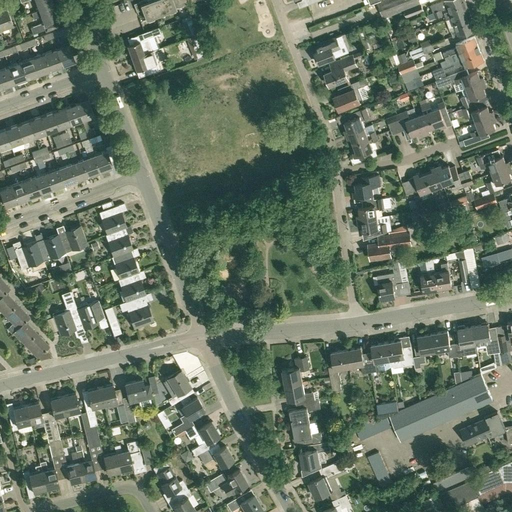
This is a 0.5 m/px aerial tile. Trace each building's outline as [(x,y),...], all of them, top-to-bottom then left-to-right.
[(53,4),(51,0),(36,0),(40,9),(53,4)] [(142,0),(133,3),(136,11),(142,9),(146,20),(176,9),(175,6),(191,0),(142,0)] [(382,0),(377,2),(383,18),(404,9),(420,3),(419,0),(382,0)] [(444,0),(440,2),(440,1),(430,5),(432,12),(441,9),(441,10),(446,8),(447,10),(466,2),(465,0),(444,0)] [(469,11),(466,2),(447,10),(448,12),(444,13),(446,19),(469,11)] [(420,3),(404,9),(407,17),(423,10),(420,3)] [(54,19),(58,17),(53,4),(40,9),(31,13),(34,19),(42,16),(44,22),(42,23),(30,27),(33,34),(45,29),(45,31),(58,27),(54,19)] [(6,7),(0,8),(0,28),(13,24),(6,7)] [(441,9),(432,12),(434,18),(443,15),(441,10),(441,9)] [(476,28),(469,11),(446,19),(447,20),(452,18),(456,30),(451,32),(453,37),(476,28)] [(185,29),(194,25),(192,19),(182,23),(185,29)] [(139,41),(127,45),(132,57),(144,53),(151,50),(147,38),(160,33),(158,27),(137,34),(139,41)] [(202,58),(206,56),(197,34),(188,37),(196,58),(201,56),(202,58)] [(349,52),(342,34),(314,45),(317,52),(314,53),(318,64),(349,52)] [(447,56),(478,44),(474,36),(456,43),(457,47),(443,52),(445,57),(447,56)] [(412,58),(412,59),(413,58),(424,53),(425,53),(434,50),(432,43),(431,43),(429,39),(419,43),(421,47),(409,52),(412,58)] [(73,55),(78,53),(73,40),(63,43),(64,46),(57,49),(63,65),(75,61),(73,55)] [(478,44),(447,56),(448,58),(451,57),(452,59),(461,56),(462,59),(481,52),(478,44)] [(63,65),(57,49),(45,53),(51,69),(63,65)] [(368,54),(366,49),(352,54),(353,55),(340,59),(343,66),(325,73),(329,85),(348,78),(345,70),(357,65),(354,59),(368,54)] [(151,50),(144,53),(132,57),(136,70),(146,67),(148,73),(159,70),(156,63),(153,64),(151,57),(156,56),(153,50),(151,50)] [(441,51),(433,54),(435,59),(443,56),(441,51)] [(462,59),(453,63),(433,71),(436,80),(446,76),(444,71),(464,64),(465,67),(484,60),(481,52),(462,59)] [(51,69),(45,53),(33,57),(39,74),(51,69)] [(33,57),(21,61),(27,78),(39,74),(33,57)] [(413,58),(412,59),(398,64),(401,74),(417,68),(413,58)] [(21,61),(9,66),(15,82),(17,82),(17,83),(18,84),(23,82),(23,81),(23,80),(27,78),(21,61)] [(15,82),(9,66),(0,69),(0,76),(4,86),(15,82)] [(446,76),(436,80),(435,80),(438,87),(455,80),(456,83),(458,82),(460,89),(461,89),(485,80),(483,75),(480,76),(480,75),(481,75),(482,73),(481,70),(480,70),(478,70),(465,75),(463,69),(446,76)] [(351,90),(340,94),(334,96),(339,109),(359,102),(359,100),(362,99),(358,87),(369,83),(366,77),(349,84),(351,90)] [(417,88),(414,78),(404,82),(407,91),(417,88)] [(485,80),(461,89),(464,96),(461,97),(464,104),(459,106),(460,109),(462,108),(465,107),(475,103),(478,102),(476,96),(486,92),(484,86),(487,85),(485,80)] [(447,125),(444,116),(449,114),(444,100),(437,102),(439,107),(433,110),(429,101),(427,102),(425,98),(423,99),(425,103),(434,127),(441,124),(442,127),(447,125)] [(90,103),(89,99),(76,103),(82,120),(85,127),(89,125),(87,118),(94,116),(95,120),(101,118),(95,102),(90,103)] [(428,129),(434,127),(425,103),(423,99),(419,100),(419,102),(424,113),(417,116),(424,134),(429,132),(428,129)] [(82,120),(76,103),(64,108),(70,124),(82,120)] [(465,107),(462,108),(460,109),(449,113),(450,115),(457,112),(458,117),(465,115),(466,118),(473,115),(476,121),(495,114),(493,110),(490,111),(488,105),(477,108),(475,103),(465,107)] [(348,119),(345,121),(347,127),(344,129),(346,133),(365,126),(362,120),(370,117),(366,107),(346,115),(348,119)] [(64,108),(56,111),(53,112),(59,128),(70,124),(64,108)] [(417,116),(410,119),(407,110),(397,114),(403,129),(409,127),(412,135),(418,132),(419,136),(424,134),(417,116)] [(59,128),(53,112),(41,116),(47,133),(59,128)] [(403,129),(397,114),(392,115),(398,131),(403,129)] [(495,114),(476,121),(478,128),(471,131),(472,136),(463,139),(465,145),(490,136),(487,130),(496,127),(494,120),(497,119),(495,114)] [(398,131),(392,115),(387,118),(393,133),(398,131)] [(41,116),(29,120),(35,137),(47,133),(41,116)] [(35,137),(29,120),(17,124),(23,141),(22,141),(25,148),(29,146),(27,140),(35,137)] [(23,141),(17,124),(5,129),(11,145),(22,141),(23,141)] [(365,126),(346,133),(348,138),(351,137),(353,143),(377,134),(375,130),(367,133),(365,126)] [(86,130),(88,136),(95,133),(93,127),(86,130)] [(0,149),(11,145),(5,129),(0,130),(0,149)] [(88,136),(86,130),(78,133),(80,139),(88,136)] [(353,152),(354,156),(351,157),(353,163),(377,154),(375,148),(373,149),(371,142),(378,139),(377,134),(353,143),(356,151),(353,152)] [(96,135),(89,137),(91,144),(98,141),(96,135)] [(69,136),(62,139),(65,145),(72,142),(69,136)] [(88,138),(81,141),(83,146),(84,146),(88,156),(83,158),(89,175),(101,170),(95,154),(94,154),(91,144),(89,137),(88,138)] [(62,139),(56,141),(54,142),(57,147),(65,145),(62,139)] [(65,146),(67,152),(74,149),(72,144),(65,146)] [(116,159),(111,145),(106,147),(107,150),(95,154),(101,170),(113,166),(111,160),(116,159)] [(46,146),(39,148),(41,154),(48,151),(46,146)] [(67,152),(65,146),(57,149),(59,155),(67,152)] [(41,154),(39,148),(31,151),(33,157),(41,154)] [(491,172),(511,165),(509,160),(506,161),(504,155),(502,156),(499,149),(477,158),(482,169),(489,166),(491,172)] [(50,157),(48,151),(41,154),(43,160),(50,157)] [(15,156),(17,162),(24,159),(22,153),(15,156)] [(43,160),(41,154),(33,157),(35,163),(43,160)] [(17,162),(15,156),(7,159),(9,165),(17,162)] [(83,158),(71,163),(77,179),(89,175),(83,158)] [(25,161),(18,163),(20,169),(27,167),(25,161)] [(20,169),(18,163),(10,166),(12,172),(20,169)] [(37,165),(39,173),(46,171),(44,163),(37,165)] [(71,163),(59,167),(65,184),(77,179),(71,163)] [(455,165),(450,167),(449,165),(442,167),(441,164),(436,166),(443,184),(450,182),(453,190),(462,186),(463,190),(464,190),(463,186),(458,173),(455,165)] [(511,167),(511,165),(491,172),(494,179),(487,182),(491,192),(504,187),(502,181),(511,177),(511,176),(510,171),(511,169),(511,167)] [(432,171),(426,174),(435,197),(439,195),(436,187),(443,184),(436,166),(431,168),(432,171)] [(59,167),(47,172),(53,188),(65,184),(59,167)] [(469,169),(463,171),(468,184),(471,183),(474,182),(469,169)] [(463,171),(458,173),(463,186),(468,184),(463,171)] [(47,172),(36,176),(41,192),(53,188),(47,172)] [(435,197),(426,174),(420,176),(419,172),(413,174),(416,181),(411,183),(416,199),(422,197),(421,193),(427,190),(430,198),(435,197)] [(362,177),(363,182),(355,184),(356,190),(353,190),(353,196),(374,193),(373,186),(381,185),(379,174),(362,177)] [(36,176),(24,180),(30,197),(41,192),(36,176)] [(30,197),(24,180),(12,185),(18,201),(30,197)] [(402,182),(406,194),(414,193),(408,180),(402,182)] [(471,183),(468,184),(463,186),(464,190),(465,190),(465,191),(468,200),(475,198),(471,188),(470,189),(468,184),(471,183)] [(18,201),(12,185),(0,189),(0,191),(5,206),(18,201)] [(511,192),(508,193),(509,196),(498,200),(504,216),(506,215),(507,219),(505,219),(507,227),(511,224),(511,192)] [(477,208),(496,201),(493,193),(475,200),(477,208)] [(359,207),(359,214),(356,214),(357,220),(377,216),(376,209),(384,208),(383,198),(362,201),(363,206),(359,207)] [(112,200),(101,204),(103,210),(99,211),(103,223),(107,234),(110,232),(125,227),(120,212),(127,209),(124,202),(114,206),(112,200)] [(378,224),(377,216),(357,220),(357,225),(361,224),(362,231),(373,229),(374,236),(388,231),(386,223),(378,224)] [(58,232),(59,234),(65,250),(66,252),(88,244),(81,225),(66,231),(63,225),(56,227),(58,232)] [(110,232),(107,234),(106,234),(110,246),(113,256),(132,249),(127,234),(133,232),(130,225),(125,227),(110,232)] [(378,236),(379,243),(368,244),(370,258),(390,255),(389,247),(411,244),(409,232),(378,236)] [(507,232),(495,236),(497,243),(510,239),(507,232)] [(35,235),(37,241),(43,258),(44,260),(66,252),(65,250),(59,234),(44,239),(42,233),(35,235)] [(44,260),(43,258),(37,241),(22,247),(20,240),(13,243),(22,268),(33,263),(44,260)] [(482,243),(474,246),(476,251),(484,248),(482,243)] [(473,246),(464,249),(466,258),(469,275),(478,273),(473,246)] [(132,249),(113,256),(112,256),(116,268),(120,278),(122,277),(138,272),(133,256),(139,254),(137,247),(132,249)] [(511,247),(481,256),(485,270),(511,262),(511,247)] [(458,257),(462,276),(469,275),(466,258),(464,249),(455,252),(456,257),(458,257)] [(432,258),(425,259),(428,274),(421,275),(424,291),(438,288),(435,272),(432,258)] [(407,259),(399,261),(402,282),(408,281),(406,265),(408,265),(407,259)] [(402,282),(399,261),(389,263),(390,268),(393,267),(396,283),(402,282)] [(442,271),(435,272),(438,288),(451,286),(447,262),(441,264),(442,271)] [(53,270),(55,277),(72,271),(69,263),(52,269),(53,270)] [(122,277),(120,278),(119,279),(123,290),(119,291),(123,302),(145,294),(139,279),(146,277),(143,270),(138,272),(122,277)] [(381,299),(395,296),(391,273),(377,276),(381,299)] [(10,288),(0,277),(0,297),(6,292),(10,288)] [(70,290),(61,293),(66,307),(52,312),(53,316),(54,315),(61,333),(76,327),(79,334),(85,331),(83,327),(76,307),(70,290)] [(6,292),(0,297),(0,307),(7,315),(18,304),(6,292)] [(145,294),(123,302),(120,303),(122,310),(127,309),(134,327),(152,320),(145,301),(152,299),(150,292),(145,294)] [(87,303),(76,307),(83,327),(98,321),(101,328),(107,325),(98,300),(87,304),(87,303)] [(18,304),(7,315),(19,327),(26,321),(30,317),(18,304)] [(109,323),(117,320),(112,306),(104,309),(109,323)] [(511,320),(507,322),(508,324),(496,326),(497,335),(498,335),(498,336),(500,351),(508,350),(511,349),(511,347),(511,348),(511,342),(511,341),(511,320)] [(26,321),(19,327),(14,331),(27,344),(38,333),(26,321)] [(479,323),(480,324),(473,325),(476,343),(477,348),(488,346),(490,354),(493,353),(496,366),(503,363),(500,351),(498,336),(490,337),(489,329),(490,329),(489,324),(487,322),(479,323)] [(464,327),(464,325),(457,326),(459,338),(454,338),(455,343),(457,355),(466,354),(464,346),(476,343),(473,325),(464,327)] [(450,344),(448,330),(433,333),(436,350),(447,348),(449,357),(457,355),(455,343),(450,344)] [(50,345),(38,333),(27,344),(38,356),(50,345)] [(414,345),(416,355),(413,356),(414,363),(416,371),(422,370),(421,363),(426,362),(424,352),(436,350),(433,333),(418,335),(419,344),(414,345)] [(414,363),(413,356),(411,345),(403,347),(402,345),(403,345),(401,337),(395,338),(395,340),(386,341),(391,366),(394,366),(394,367),(414,363)] [(386,341),(378,343),(378,341),(372,342),(371,344),(372,350),(373,352),(368,353),(369,359),(371,372),(379,370),(379,368),(391,366),(386,341)] [(368,353),(362,354),(361,346),(346,349),(349,366),(361,364),(362,373),(371,372),(369,359),(368,353)] [(334,365),(329,366),(333,391),(338,390),(340,390),(341,388),(340,386),(341,386),(340,383),(341,382),(340,375),(339,375),(337,368),(349,366),(346,349),(331,351),(334,365)] [(296,367),(282,369),(285,384),(302,381),(300,370),(309,368),(307,356),(295,358),(296,367)] [(187,396),(186,396),(194,391),(181,369),(168,377),(177,393),(168,398),(172,404),(181,399),(187,396)] [(401,440),(493,400),(481,373),(356,429),(361,440),(391,427),(391,426),(394,425),(401,440)] [(152,393),(158,392),(154,375),(148,377),(150,384),(152,393)] [(143,378),(125,382),(128,395),(123,397),(124,403),(126,411),(128,419),(129,422),(135,419),(130,401),(153,396),(152,393),(150,384),(144,386),(143,378)] [(305,393),(302,381),(285,384),(287,399),(295,398),(296,403),(306,401),(319,399),(317,391),(305,393)] [(124,403),(123,397),(120,388),(115,389),(113,383),(100,386),(106,408),(118,405),(118,404),(124,403)] [(90,399),(84,400),(87,411),(92,431),(98,429),(96,424),(97,424),(94,409),(92,408),(92,407),(104,404),(105,408),(106,408),(100,386),(88,389),(90,399)] [(76,392),(63,395),(68,413),(80,410),(76,392)] [(55,416),(68,413),(63,395),(51,398),(53,410),(48,412),(55,440),(60,438),(57,424),(56,424),(55,416)] [(180,417),(183,421),(172,428),(175,434),(185,429),(194,424),(190,417),(205,409),(198,396),(189,401),(187,396),(181,399),(184,404),(183,405),(187,413),(180,417)] [(319,399),(306,401),(296,403),(297,408),(289,409),(292,424),(310,421),(308,410),(320,408),(319,399)] [(377,403),(379,418),(399,409),(397,400),(377,403)] [(48,412),(42,413),(39,401),(26,404),(31,422),(43,420),(44,427),(45,427),(49,441),(55,440),(48,412)] [(12,402),(6,403),(9,415),(13,430),(19,429),(19,433),(32,430),(31,422),(26,404),(13,408),(12,402)] [(92,431),(87,411),(81,413),(86,432),(92,431)] [(126,411),(118,413),(121,421),(128,419),(126,411)] [(498,411),(486,416),(487,418),(461,429),(468,444),(493,432),(494,434),(506,429),(498,411)] [(194,424),(185,429),(190,438),(202,432),(207,440),(192,449),(196,455),(217,443),(214,437),(220,434),(212,421),(197,429),(194,424)] [(310,421),(292,424),(294,439),(302,438),(303,443),(309,442),(310,442),(322,440),(321,432),(312,433),(310,421)] [(101,444),(98,429),(92,431),(95,445),(101,444)] [(95,445),(92,431),(86,432),(90,447),(95,445)] [(64,453),(60,438),(55,440),(58,454),(64,453)] [(58,454),(55,440),(49,441),(52,456),(58,454)] [(139,450),(137,451),(135,440),(127,442),(129,448),(122,450),(120,444),(115,445),(116,451),(121,470),(134,467),(134,466),(142,464),(139,450)] [(300,458),(301,457),(303,466),(304,466),(305,474),(315,470),(315,468),(320,466),(318,452),(327,450),(326,447),(329,446),(328,441),(308,444),(308,449),(306,450),(306,449),(298,450),(300,458)] [(222,465),(234,458),(226,444),(212,453),(209,448),(199,453),(204,462),(216,455),(222,465)] [(141,447),(145,463),(145,464),(152,462),(148,445),(141,447)] [(82,449),(77,450),(84,479),(96,476),(92,458),(84,459),(82,449)] [(181,453),(185,460),(193,456),(189,449),(181,453)] [(71,452),(73,462),(67,464),(71,482),(84,479),(77,450),(71,452)] [(121,470),(116,451),(104,455),(109,473),(121,470)] [(381,487),(393,482),(379,451),(368,456),(381,487)] [(348,471),(346,469),(355,465),(351,454),(319,468),(323,476),(309,482),(316,497),(329,492),(333,500),(343,495),(335,477),(348,471)] [(164,493),(168,500),(188,489),(182,478),(178,480),(176,475),(170,466),(166,459),(160,462),(164,469),(158,473),(163,482),(161,483),(166,492),(164,493)] [(42,470),(47,488),(59,485),(55,467),(48,469),(46,460),(40,461),(41,464),(42,470)] [(511,460),(480,475),(479,475),(474,477),(451,488),(438,494),(420,501),(425,511),(440,511),(445,510),(481,494),(481,493),(506,482),(511,481),(511,460)] [(36,465),(37,471),(30,473),(29,470),(23,471),(27,486),(33,485),(34,491),(47,488),(42,470),(41,464),(36,465)] [(438,494),(451,488),(474,477),(479,475),(473,464),(433,482),(438,494)] [(223,472),(206,482),(211,491),(223,483),(229,493),(248,482),(240,468),(226,477),(223,472)] [(189,496),(191,494),(188,489),(168,500),(172,508),(175,506),(178,511),(194,511),(197,511),(194,506),(189,496)] [(247,511),(254,511),(263,507),(255,494),(247,498),(244,493),(227,502),(232,510),(243,504),(247,511)] [(343,495),(333,500),(336,506),(323,511),(322,511),(343,511),(342,508),(350,504),(346,494),(343,496),(343,495)]
